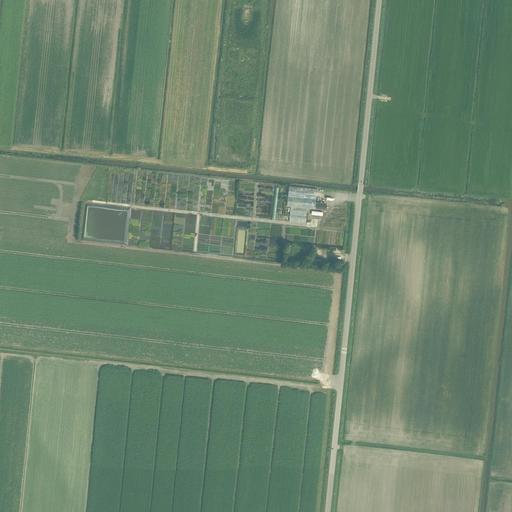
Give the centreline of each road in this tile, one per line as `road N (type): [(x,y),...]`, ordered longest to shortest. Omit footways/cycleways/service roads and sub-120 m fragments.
road 1 (unclassified): [(327,511),(378,0)]
road 2 (track): [(340,390),(55,358)]
